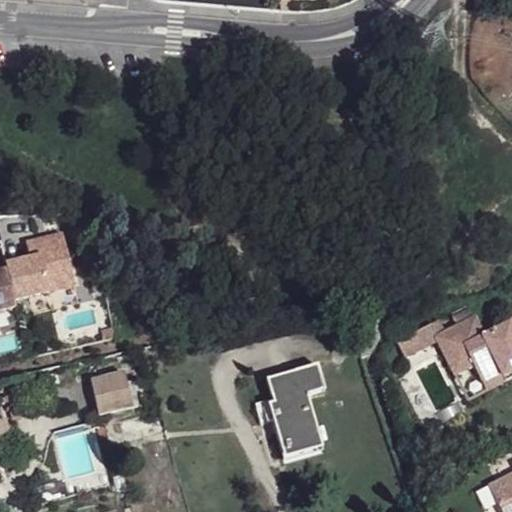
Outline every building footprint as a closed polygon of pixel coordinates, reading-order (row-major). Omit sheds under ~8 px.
[(29,259),(4,265),(5,270),(13,300),(74,286),(62,234),(35,240),(39,256),(29,259)] [(26,243),(29,259),(39,256),(35,240),(26,243)] [(13,300),(5,270),(0,271),(0,309),(14,306),(13,300)] [(448,317),(452,326),(471,317),(466,308),(448,317)] [(511,376),(511,309),(501,316),(505,323),(480,336),(471,317),(452,326),(441,332),(430,337),(425,326),(392,343),(400,359),(433,342),(450,376),(470,366),(478,381),(497,373),(502,381),(511,376)] [(389,319),(350,328),(357,361),(367,359),(372,348),(380,332),(389,319)] [(435,320),(425,326),(430,337),(441,332),(435,320)] [(284,462),(322,453),(306,400),(326,395),(318,369),(268,381),(274,406),(269,408),(284,462)] [(101,418),(143,409),(140,394),(137,395),(135,383),(128,384),(126,375),(92,383),(101,418)] [(24,395),(8,398),(12,412),(27,408),(24,395)] [(511,511),(511,473),(491,485),(499,500),(494,503),(498,511),(511,511)] [(491,485),(485,487),(494,503),(499,500),(491,485)]
